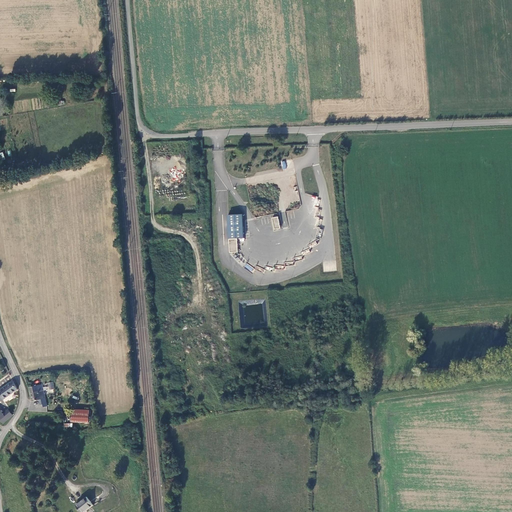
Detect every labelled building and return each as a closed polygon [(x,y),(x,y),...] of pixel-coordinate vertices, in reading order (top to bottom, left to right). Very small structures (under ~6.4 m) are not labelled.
[(228,252),(237,252),(237,238),(243,238),(242,214),(227,214),(228,252)] [(17,389),(12,382),(1,389),(0,390),(0,396),(2,400),(17,389)] [(44,407),(48,406),(42,384),(31,387),(34,401),(40,399),(42,405),(44,404),(44,407)] [(3,414),(0,415),(0,419),(3,424),(13,415),(8,409),(3,414)] [(71,413),(71,422),(87,423),(87,414),(71,413)] [(76,504),(81,511),(82,511),(93,504),(87,496),(76,504)]
